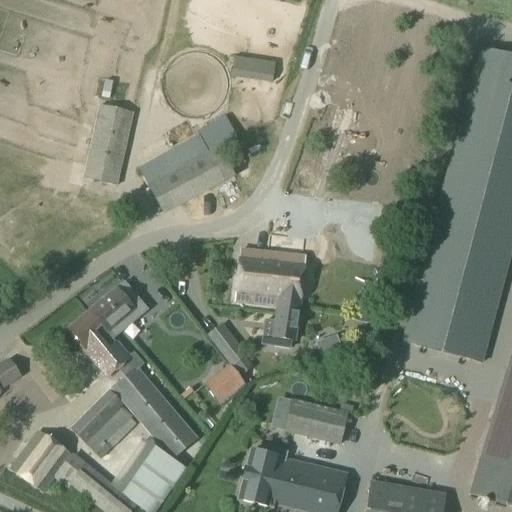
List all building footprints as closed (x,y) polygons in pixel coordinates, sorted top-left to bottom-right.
[(480,364),(511,244),(511,59),(477,50),(400,343),(480,364)] [(224,78),(265,80),(266,63),(225,61),(224,78)] [(130,96),(135,66),(124,65),(119,94),(130,96)] [(97,106),(81,180),(115,187),(130,114),(97,106)] [(249,132),(229,141),(234,151),(253,143),(249,132)] [(163,181),(149,189),(163,215),(177,208),(163,181)] [(233,302),(275,308),(292,311),(292,306),(293,306),(302,258),(239,250),(233,302)] [(123,284),(88,312),(104,332),(113,342),(140,319),(131,309),(138,303),(123,284)] [(264,322),(260,346),(288,350),(289,342),(293,342),(298,307),(293,306),(292,306),(292,311),(275,308),(273,323),(264,322)] [(104,332),(88,312),(67,330),(105,377),(116,368),(124,377),(110,389),(169,461),(194,440),(136,369),(141,365),(132,354),(127,358),(104,332)] [(354,330),(375,333),(377,319),(356,316),(354,330)] [(235,344),(220,356),(237,378),(252,367),(235,344)] [(511,508),(511,351),(468,496),(511,508)] [(8,360),(0,364),(0,387),(2,390),(19,377),(8,360)] [(205,388),(218,406),(242,388),(228,371),(205,388)] [(106,390),(68,428),(84,444),(121,407),(122,406),(106,390)] [(291,402),(283,433),(338,446),(345,415),(291,402)] [(121,407),(84,444),(99,459),(101,458),(106,452),(134,424),(128,419),(130,418),(130,417),(121,407)] [(6,469),(41,495),(69,457),(37,432),(14,468),(10,464),(6,469)] [(152,448),(134,473),(150,485),(166,497),(183,471),(152,448)] [(248,453),(237,502),(273,510),(274,506),(298,511),(335,511),(344,476),(279,460),(281,453),(260,448),(259,455),(248,453)] [(132,511),(136,508),(85,467),(69,487),(100,511),(132,511)] [(368,483),(362,511),(439,511),(443,496),(368,483)]
